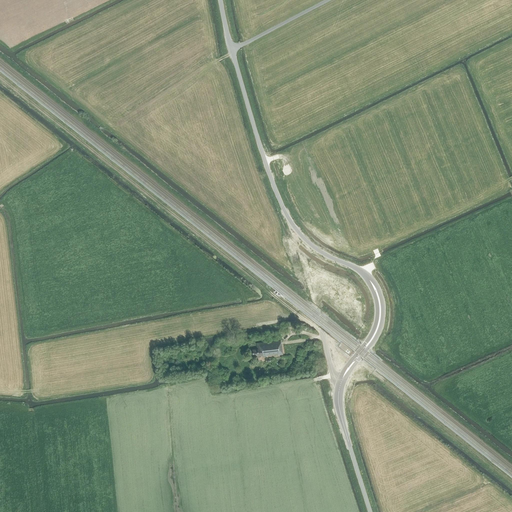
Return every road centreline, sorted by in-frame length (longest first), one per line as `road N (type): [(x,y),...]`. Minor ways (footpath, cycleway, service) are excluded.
road 1 (track): [(323,334),(0,78)]
road 2 (unclassified): [(370,280),(310,245),(286,216),(220,0)]
road 3 (unclassified): [(370,511),(338,407),(340,381)]
